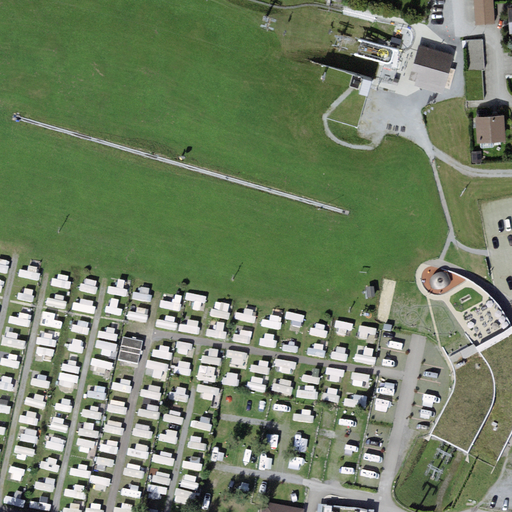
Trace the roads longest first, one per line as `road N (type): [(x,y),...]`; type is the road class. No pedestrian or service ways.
road 1 (track): [(410,376),(148,332)]
road 2 (track): [(56,511),(105,280)]
road 3 (track): [(110,511),(157,295)]
road 4 (track): [(0,493),(45,278)]
road 5 (track): [(382,498),(221,467)]
road 6 (residential): [(460,0),(465,27),(488,34),(497,92),(511,102)]
